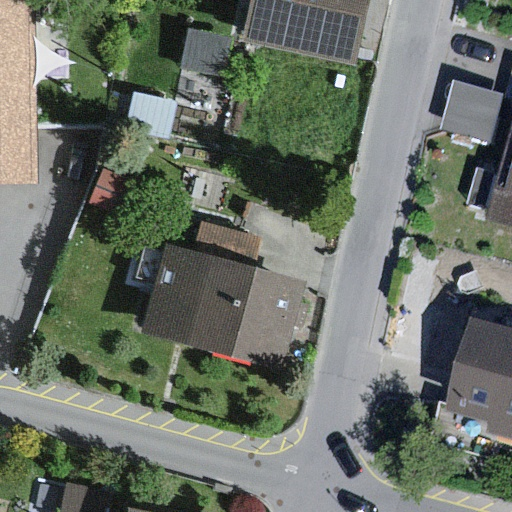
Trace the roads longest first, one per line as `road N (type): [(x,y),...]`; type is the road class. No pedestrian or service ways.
road 1 (residential): [(319,487),(419,0)]
road 2 (residential): [(319,487),(0,404)]
